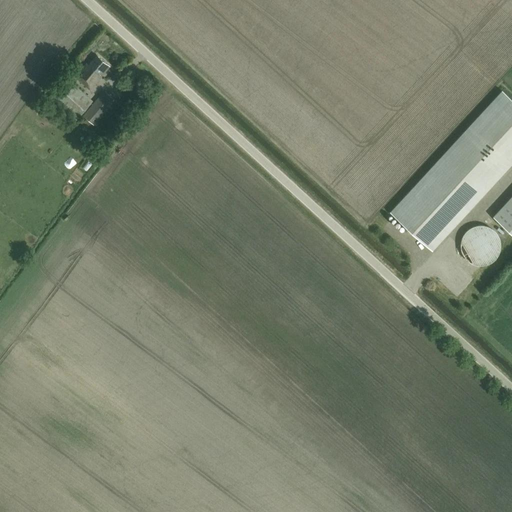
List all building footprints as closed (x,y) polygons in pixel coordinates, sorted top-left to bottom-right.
[(110,66),(97,55),(85,69),(83,67),(75,76),(90,89),(110,66)] [(67,79),(51,98),(76,119),(92,100),(67,79)] [(104,91),(83,115),(94,124),(114,100),(104,91)] [(511,100),(501,91),(390,211),(432,250),(511,163),(511,100)] [(511,234),(511,195),(493,216),(511,234)] [(475,225),(470,227),(466,230),(463,234),(461,238),(460,243),(460,248),(461,253),(464,257),(468,261),(473,264),(479,265),(485,265),(490,262),(495,259),(498,254),(500,249),(500,243),(499,237),(496,232),(492,228),(487,226),(481,225),(475,225)]
